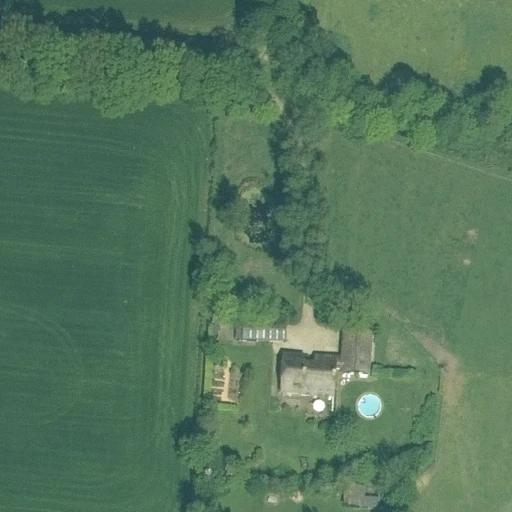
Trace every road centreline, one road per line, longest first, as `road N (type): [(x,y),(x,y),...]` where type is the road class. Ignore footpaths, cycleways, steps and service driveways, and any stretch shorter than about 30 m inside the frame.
road 1 (track): [(0,55),(246,75),(265,56),(270,0)]
road 2 (track): [(246,75),(283,110),(294,141),(307,305)]
